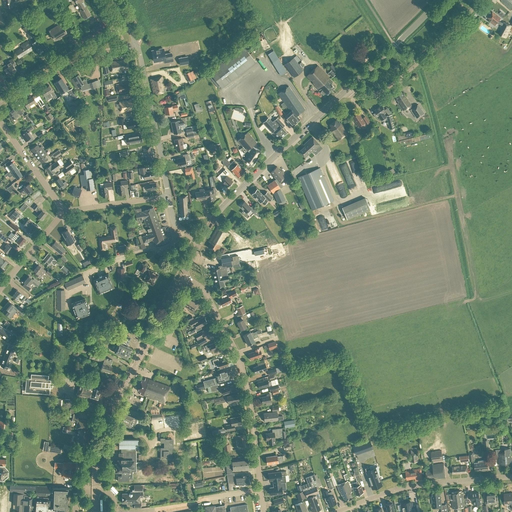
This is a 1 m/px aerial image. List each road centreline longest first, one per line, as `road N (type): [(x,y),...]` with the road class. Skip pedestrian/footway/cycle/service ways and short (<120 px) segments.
road 1 (unclassified): [(263,511),(239,361),(207,295),(183,276)]
road 2 (tertiary): [(94,511),(103,431),(183,276)]
road 3 (tertiary): [(199,240),(224,203),(345,91)]
road 4 (unclassified): [(345,91),(387,87),(481,0)]
road 5 (unclassified): [(167,196),(136,44)]
road 6 (residential): [(66,296),(88,288),(92,271),(163,247),(181,230)]
road 7 (tertiary): [(345,91),(438,0)]
